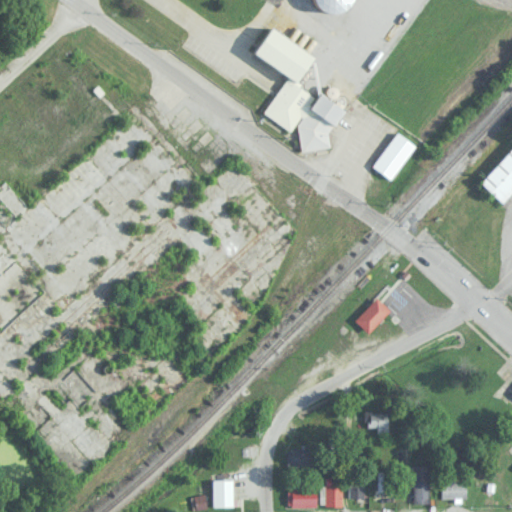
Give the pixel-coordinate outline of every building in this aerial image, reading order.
[(320,0),(334,14),(348,0),(320,0)] [(288,75),(263,111),(290,130),(296,121),(300,149),(329,145),(328,133),(347,106),(327,92),(322,88),(309,105),(306,97),(309,92),(295,83),(315,54),(272,26),(254,52),(288,75)] [(0,342),(106,275),(111,302),(98,319),(109,321),(112,336),(94,322),(72,337),(81,351),(91,345),(119,366),(168,335),(179,337),(200,310),(193,271),(215,275),(227,259),(261,285),(274,276),(283,226),(240,158),(202,183),(196,173),(210,171),(142,119),(21,196),(0,181),(0,342)] [(414,144),(397,131),(370,165),(388,179),(414,144)] [(511,145),(479,180),(501,200),(511,188),(511,145)] [(491,364),(483,356),(450,389),(457,397),(491,364)] [(497,385),(490,378),(465,404),(472,411),(497,385)] [(73,396),(61,406),(48,391),(39,399),(53,416),(34,432),(77,482),(117,448),(73,396)] [(375,427),(375,433),(386,433),(386,411),(363,411),(363,427),(375,427)] [(285,466),(313,465),(313,447),(285,448),(285,466)] [(427,501),(427,464),(411,464),(411,501),(427,501)] [(370,496),(386,496),(386,467),(370,467),(370,496)] [(338,475),(323,474),(321,504),(336,505),(338,475)] [(347,475),(347,497),(362,497),(362,475),(347,475)] [(211,505),(232,505),(232,478),(211,478),(211,505)] [(439,499),(465,499),(465,480),(439,480),(439,499)] [(287,506),(315,506),(315,488),(287,488),(287,506)]
